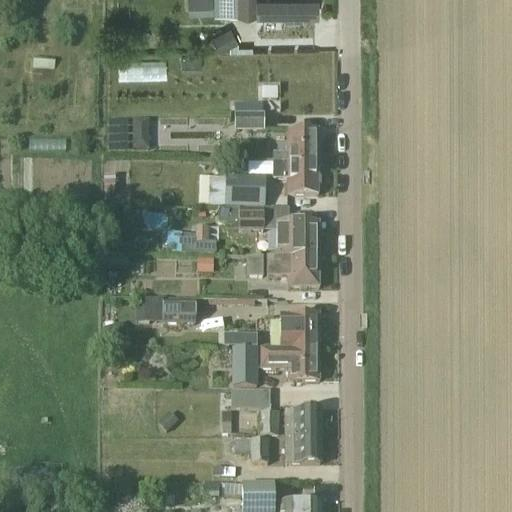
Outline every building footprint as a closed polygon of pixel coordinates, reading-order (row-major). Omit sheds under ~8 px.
[(298,17),(317,17),(316,0),(213,0),(214,16),(236,16),(236,17),(284,17),(284,22),(298,22),(298,17)] [(210,38),(218,53),(237,43),(229,28),(210,38)] [(181,72),(201,72),(202,56),(181,56),(181,72)] [(119,62),(119,79),(159,79),(159,63),(119,62)] [(234,106),(233,116),(234,135),(263,135),(263,116),(259,116),(259,106),(234,106)] [(148,122),(132,122),(132,152),(148,152),(148,122)] [(283,165),(317,165),(317,133),(286,133),(286,155),(272,155),(272,165),(283,165)] [(317,197),(317,165),(283,165),(272,165),(272,182),(286,182),(286,197),(317,197)] [(224,211),(263,212),(264,211),(265,179),(225,178),(225,181),(200,180),(199,208),(224,209),(224,211)] [(224,211),(218,211),(218,225),(237,225),(237,235),(263,235),(263,212),(224,211)] [(284,258),(318,258),(318,225),(274,225),(274,258),(284,258)] [(216,257),(216,244),(207,244),(207,230),(194,230),(194,237),(167,236),(167,256),(180,256),(195,257),(216,257)] [(124,249),(119,238),(108,243),(113,254),(124,249)] [(102,269),(126,269),(126,256),(102,256),(102,269)] [(262,280),(262,258),(246,258),(246,280),(262,280)] [(319,291),(318,258),(284,258),(274,258),(274,259),(266,259),(266,279),(286,279),(286,291),(319,291)] [(197,262),(197,275),(212,275),(213,263),(197,262)] [(194,327),(194,302),(162,302),(162,327),(194,327)] [(279,351),(319,351),(319,318),(279,318),(279,351)] [(230,389),(256,390),(257,351),(230,351),(230,389)] [(319,384),(319,351),(279,351),(259,351),(259,372),(287,372),(287,384),(319,384)] [(269,394),(230,394),(230,412),(269,412),(269,394)] [(284,439),(319,439),(319,412),(284,412),(284,439)] [(277,440),(277,439),(277,415),(260,414),(260,439),(277,440)] [(167,415),(157,426),(166,435),(176,423),(167,415)] [(221,438),(230,438),(230,415),(221,415),(221,438)] [(319,467),(319,439),(284,439),(284,467),(319,467)] [(249,443),(234,443),(234,455),(249,455),(249,467),(267,467),(267,443),(249,443)] [(211,469),(211,478),(234,479),(234,470),(211,469)] [(319,511),(319,507),(273,507),(273,486),(241,487),(241,488),(221,486),(221,498),(241,499),(240,511),(319,511)] [(62,502),(44,503),(44,510),(50,510),(50,511),(77,511),(77,502),(62,502)]
